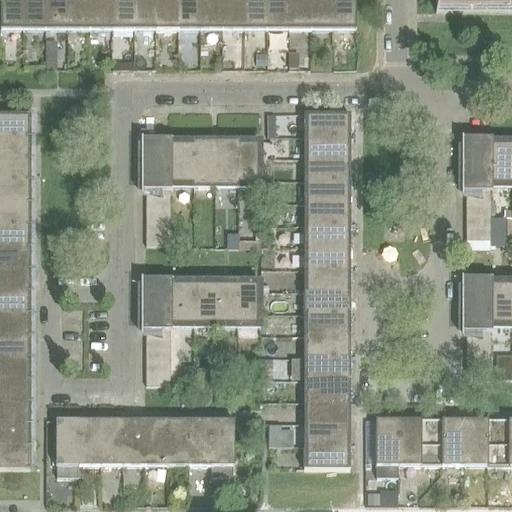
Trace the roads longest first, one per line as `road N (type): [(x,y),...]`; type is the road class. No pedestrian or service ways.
road 1 (residential): [(121,290),(121,91),(395,94)]
road 2 (residential): [(441,289),(370,289),(370,393),(441,393)]
road 3 (residential): [(121,290),(50,290),(50,392),(121,393)]
road 4 (residential): [(441,289),(441,94)]
